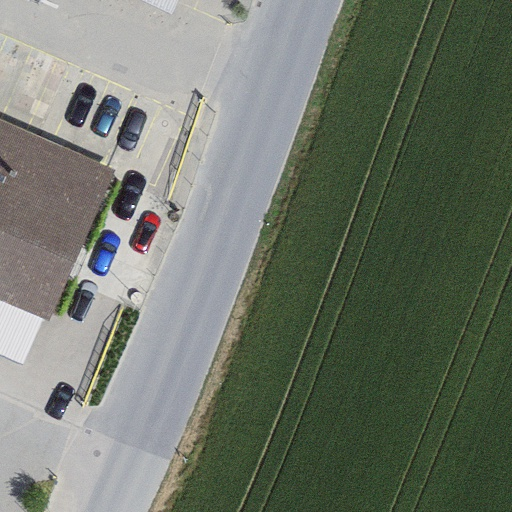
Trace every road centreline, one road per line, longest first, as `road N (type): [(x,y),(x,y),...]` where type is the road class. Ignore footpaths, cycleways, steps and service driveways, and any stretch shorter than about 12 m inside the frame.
road 1 (tertiary): [(310,0),(255,179),(101,511)]
road 2 (unknown): [(4,0),(277,108)]
road 3 (unknown): [(123,465),(0,405)]
